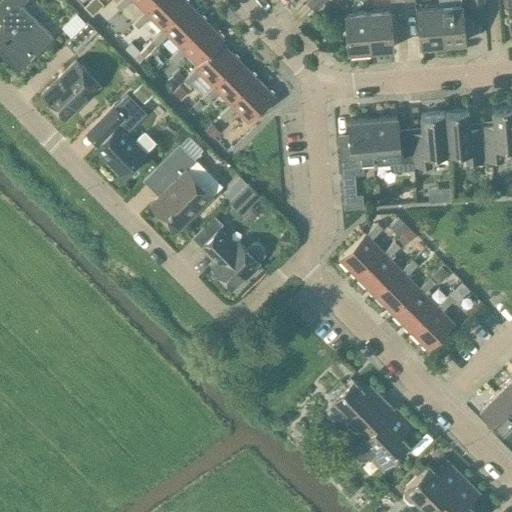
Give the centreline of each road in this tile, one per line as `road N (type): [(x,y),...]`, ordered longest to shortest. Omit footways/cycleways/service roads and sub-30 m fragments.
road 1 (residential): [(297,258),(246,311),(215,309),(0,88)]
road 2 (residential): [(511,473),(297,258)]
road 3 (residential): [(511,73),(315,86)]
road 4 (residential): [(297,258),(324,235),(315,86)]
